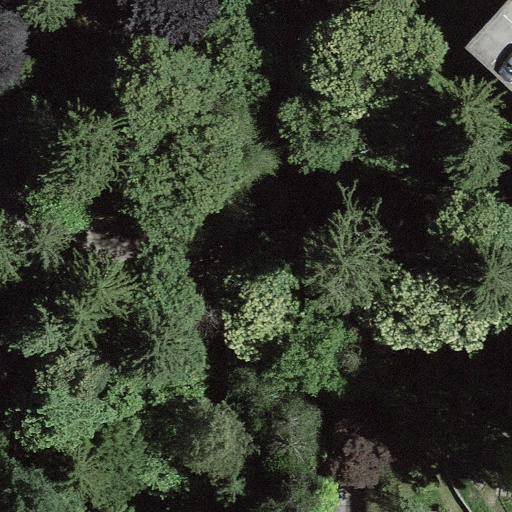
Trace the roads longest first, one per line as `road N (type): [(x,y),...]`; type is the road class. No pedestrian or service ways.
road 1 (unknown): [(132,252),(301,236),(323,241),(343,260),(360,306),(355,511)]
road 2 (unknown): [(0,309),(98,283),(132,252)]
road 3 (unknown): [(0,196),(132,252)]
